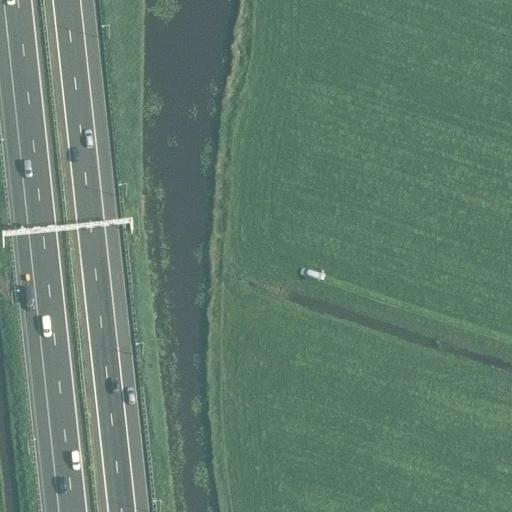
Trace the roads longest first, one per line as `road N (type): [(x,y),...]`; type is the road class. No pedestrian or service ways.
road 1 (motorway): [(10,0),(66,511)]
road 2 (motorway): [(128,511),(73,0)]
